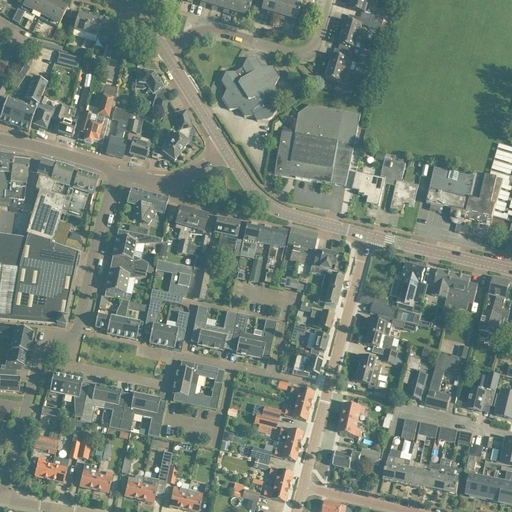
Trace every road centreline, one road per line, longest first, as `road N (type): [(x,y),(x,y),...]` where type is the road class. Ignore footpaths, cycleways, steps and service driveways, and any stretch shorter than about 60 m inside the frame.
road 1 (residential): [(164,52),(210,29),(304,53),(330,0)]
road 2 (residential): [(3,499),(44,340),(74,346)]
road 3 (residential): [(74,346),(116,174)]
road 4 (tertiary): [(367,235),(272,207),(225,149)]
road 5 (residential): [(329,389),(172,354)]
road 6 (unclassified): [(329,389),(367,235)]
road 7 (residential): [(74,346),(69,366),(165,387),(172,354)]
road 8 (tertiary): [(511,271),(367,235)]
road 9 (residential): [(511,436),(402,411),(397,432)]
road 10 (residential): [(0,139),(116,174)]
